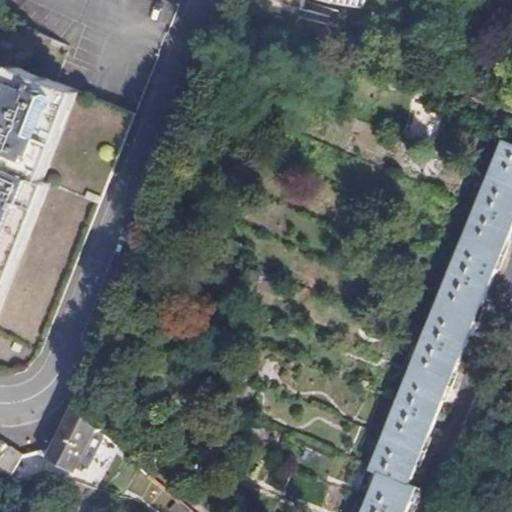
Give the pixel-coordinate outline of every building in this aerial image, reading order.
[(72,87),(18,66),(0,109),(0,284),(43,179),(37,176),(72,87)] [(511,233),(511,144),(507,143),(376,469),(382,472),(365,511),(407,511),(418,486),(411,482),(511,233)] [(98,425),(73,403),(53,447),(41,448),(35,451),(76,469),(98,425)] [(0,450),(9,444),(0,438),(0,450)] [(0,457),(0,466),(13,475),(26,453),(14,447),(0,457)] [(171,511),(186,511),(190,508),(178,497),(168,509),(171,511)]
